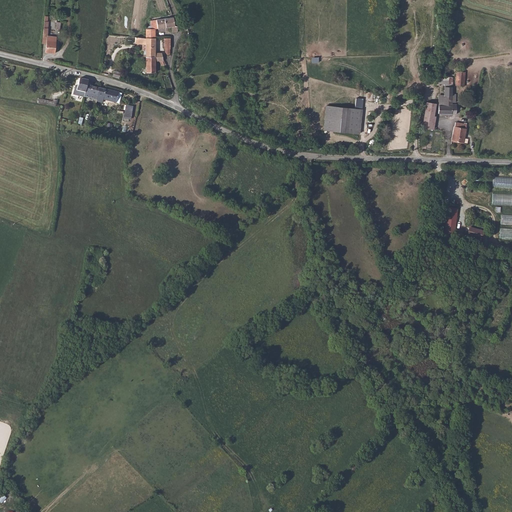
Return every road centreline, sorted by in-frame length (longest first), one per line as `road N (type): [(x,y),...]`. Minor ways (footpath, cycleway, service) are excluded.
road 1 (unclassified): [(418,162),(303,158),(173,106)]
road 2 (unclassified): [(173,106),(0,53)]
